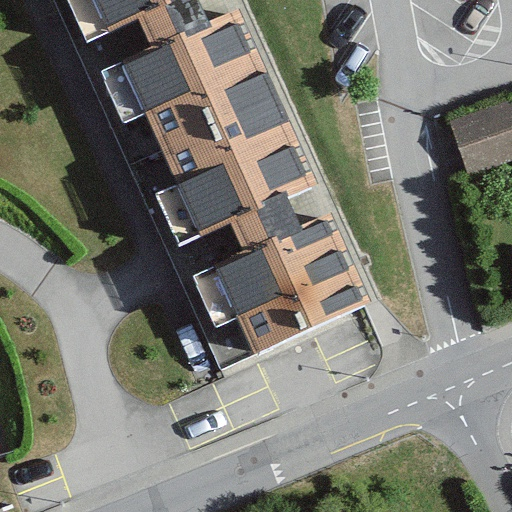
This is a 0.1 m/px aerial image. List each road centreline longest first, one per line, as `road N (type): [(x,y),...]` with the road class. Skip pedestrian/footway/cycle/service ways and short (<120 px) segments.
road 1 (residential): [(451,381),(143,511)]
road 2 (unknown): [(0,307),(38,319),(77,348),(138,497),(157,505)]
road 3 (unclassified): [(511,497),(451,381)]
